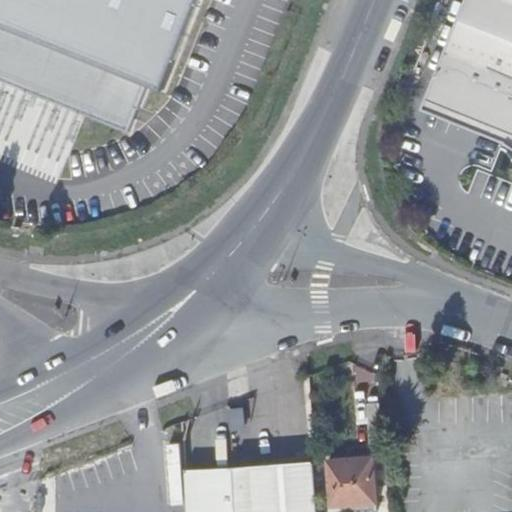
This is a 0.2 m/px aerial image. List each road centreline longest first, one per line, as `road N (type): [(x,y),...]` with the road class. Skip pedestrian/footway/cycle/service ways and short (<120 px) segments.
road 1 (residential): [(178,306),(322,309),(440,290)]
road 2 (secondary): [(375,0),(334,101),(262,219)]
road 3 (residential): [(440,290),(262,219)]
road 4 (residential): [(178,306),(0,277)]
road 5 (secondary): [(178,306),(57,387)]
road 6 (secondary): [(262,219),(178,306)]
